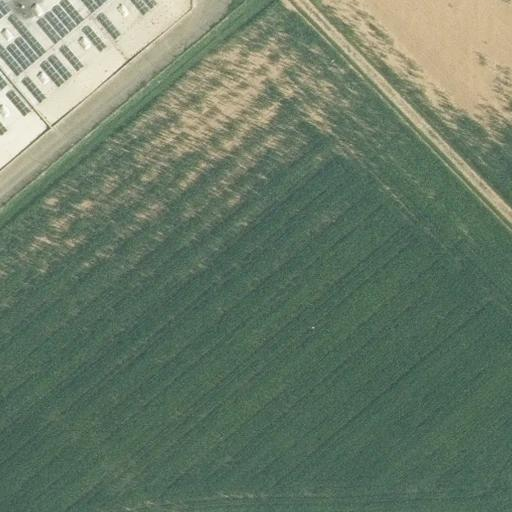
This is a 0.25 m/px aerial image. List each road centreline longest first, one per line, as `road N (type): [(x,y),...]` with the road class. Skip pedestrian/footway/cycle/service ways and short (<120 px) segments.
road 1 (track): [(259,0),(0,218)]
road 2 (track): [(301,0),(511,215)]
